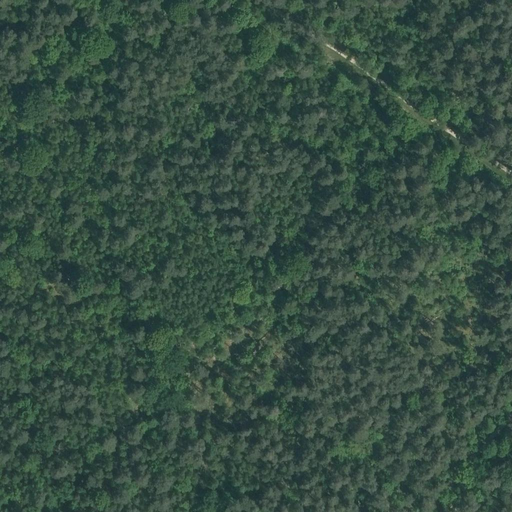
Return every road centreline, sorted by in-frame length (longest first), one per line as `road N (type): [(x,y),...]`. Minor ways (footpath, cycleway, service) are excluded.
road 1 (track): [(511,181),(245,0)]
road 2 (track): [(419,511),(511,408)]
